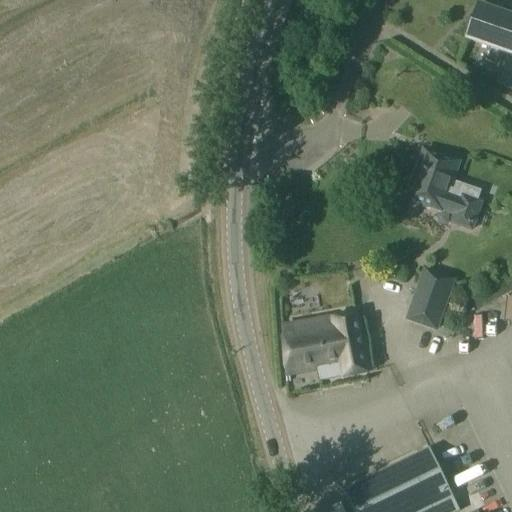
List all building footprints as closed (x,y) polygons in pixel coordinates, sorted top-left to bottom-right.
[(511,17),(479,6),(467,40),(511,55),(511,17)] [(459,163),(428,152),(422,169),(419,168),(408,199),(442,211),(442,210),(456,215),(453,223),(471,230),(480,204),(462,197),(461,201),(447,196),(459,163)] [(456,281),(425,269),(405,321),(437,333),(456,281)] [(369,373),(358,314),(283,328),(286,378),(289,378),(289,368),(318,368),(321,382),(369,373)] [(436,511),(435,508),(453,500),(429,451),(345,492),(354,511),(436,511)]
